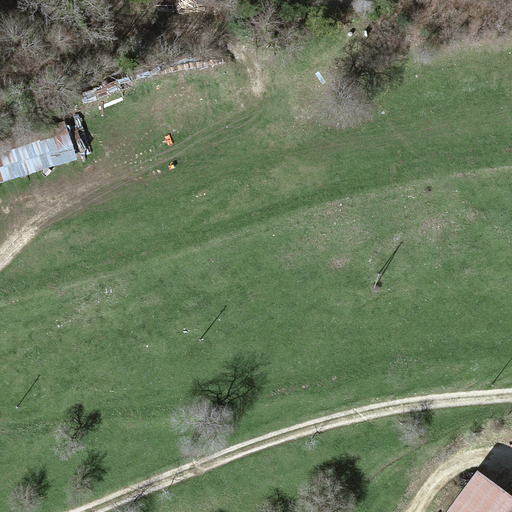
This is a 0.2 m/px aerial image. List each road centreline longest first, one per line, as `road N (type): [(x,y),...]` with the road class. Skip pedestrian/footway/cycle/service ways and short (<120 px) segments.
road 1 (track): [(0,258),(38,223),(237,117),(254,94),(247,58),(213,32),(15,0)]
road 2 (track): [(511,393),(350,415),(84,511)]
